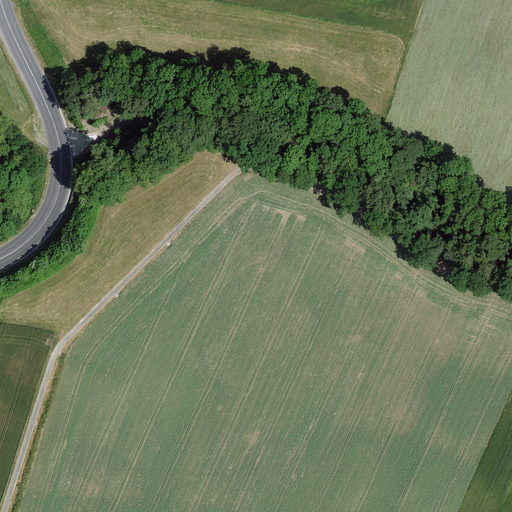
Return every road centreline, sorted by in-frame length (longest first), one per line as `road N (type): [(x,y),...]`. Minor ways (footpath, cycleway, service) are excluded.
road 1 (track): [(2,511),(54,346),(242,167)]
road 2 (secondary): [(0,0),(57,140),(60,181),(50,213),(0,258)]
